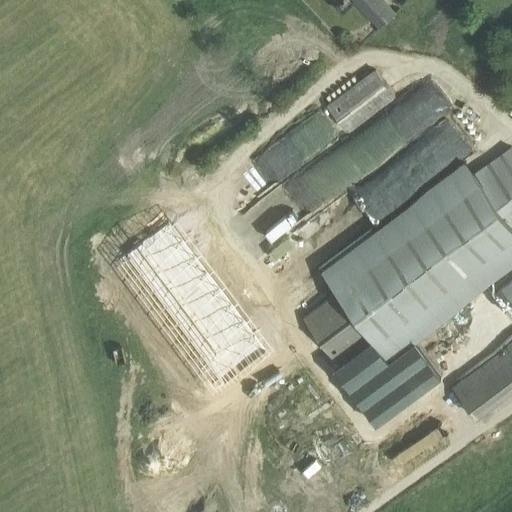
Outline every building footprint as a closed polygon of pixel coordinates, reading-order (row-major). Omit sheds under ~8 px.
[(385,0),(357,0),(381,25),(396,11),(385,0)] [(347,130),(395,94),(376,69),(328,105),(347,130)] [(251,196),(336,143),(322,121),(237,174),(251,196)] [(340,291),(306,314),(340,361),(335,365),(378,422),(442,373),(416,339),(511,267),(511,145),(511,144),(473,172),(465,161),(322,268),(340,291)] [(180,212),(119,258),(218,387),(277,342),(180,212)] [(511,341),(454,385),(476,414),(511,386),(511,341)]
